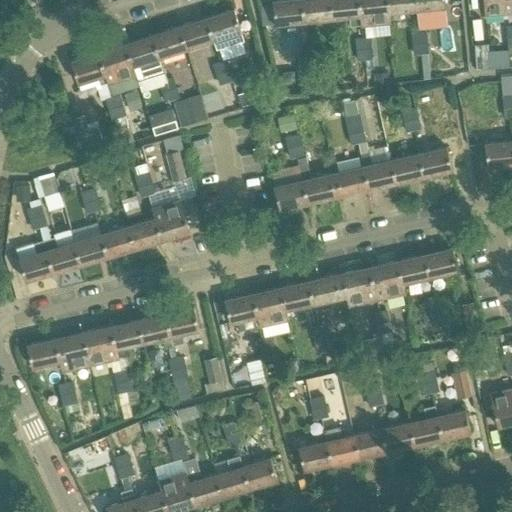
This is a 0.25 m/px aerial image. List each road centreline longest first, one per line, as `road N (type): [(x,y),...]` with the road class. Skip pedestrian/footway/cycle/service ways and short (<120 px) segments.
road 1 (residential): [(248,263),(0,324)]
road 2 (residential): [(489,209),(248,263)]
road 3 (residential): [(326,511),(511,470)]
road 4 (residential): [(0,365),(71,511)]
road 5 (residential): [(221,138),(248,263)]
